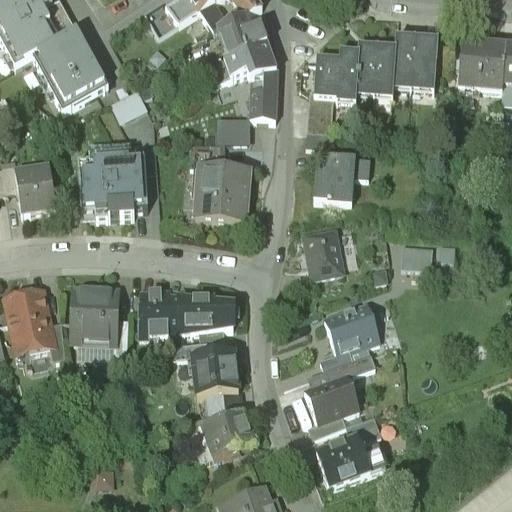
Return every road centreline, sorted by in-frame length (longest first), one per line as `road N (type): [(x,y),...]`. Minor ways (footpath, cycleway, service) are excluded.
road 1 (residential): [(267,0),(287,80),(269,274)]
road 2 (residential): [(0,264),(58,256),(269,274)]
road 3 (residential): [(276,425),(263,351),(269,274)]
